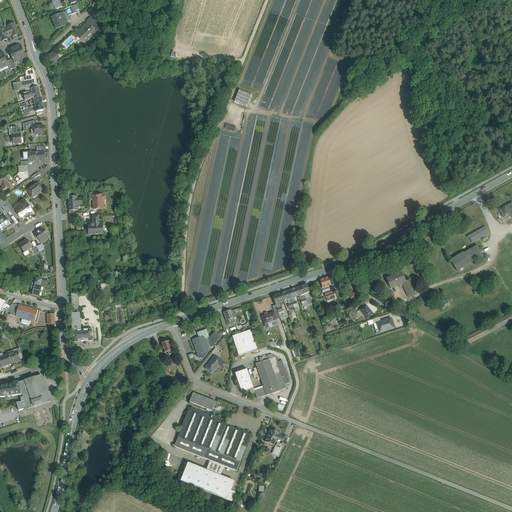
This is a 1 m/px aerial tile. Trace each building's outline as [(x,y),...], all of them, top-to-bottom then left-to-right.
[(51,0),(55,10),(62,7),(59,0),(68,0),(70,4),(81,0),(51,0)] [(67,12),(52,18),(56,29),(68,24),(68,22),(70,21),(67,12)] [(93,20),(89,25),(91,27),(93,29),(97,26),(98,25),(96,18),(93,20)] [(14,24),(8,26),(9,28),(12,35),(13,37),(19,34),(14,24)] [(85,24),(77,33),(85,41),(85,42),(88,39),(89,40),(92,38),(93,39),(98,34),(93,29),(91,27),(89,28),(85,24)] [(128,41),(121,40),(121,42),(120,42),(119,50),(127,52),(128,44),(128,41)] [(24,54),(20,45),(14,48),(20,61),(26,58),(24,54)] [(20,61),(14,48),(9,50),(12,59),(14,63),(20,61)] [(7,62),(3,53),(0,54),(0,62),(3,68),(8,66),(9,66),(7,62)] [(60,59),(56,53),(48,59),(52,65),(60,59)] [(33,68),(26,71),(26,72),(25,73),(26,77),(31,76),(32,80),(32,83),(34,83),(35,85),(36,85),(36,88),(37,88),(34,71),(33,68)] [(24,82),(16,83),(18,91),(25,90),(26,93),(29,93),(32,93),(31,90),(31,89),(36,88),(36,85),(35,85),(34,83),(32,83),(32,80),(24,82)] [(36,88),(31,89),(31,90),(32,93),(33,98),(41,97),(39,88),(37,88),(36,88)] [(246,107),(251,94),(237,89),(232,102),(246,107)] [(26,93),(24,94),(25,101),(33,98),(32,93),(29,93),(26,93)] [(41,97),(33,98),(33,101),(32,102),(32,104),(34,104),(34,105),(42,104),(41,97)] [(42,104),(34,105),(36,112),(44,111),(42,104)] [(43,126),(34,126),(34,135),(44,134),(43,126)] [(20,135),(12,135),(13,144),(13,143),(21,143),(21,144),(22,144),(21,138),(21,135),(20,135)] [(45,152),(28,153),(28,162),(45,161),(45,152)] [(5,175),(0,176),(0,185),(1,185),(3,190),(10,188),(5,175)] [(44,190),(38,182),(27,190),(31,197),(37,193),(38,194),(44,190)] [(98,194),(98,195),(95,195),(92,196),(93,201),(93,210),(103,209),(103,204),(102,204),(102,200),(104,200),(106,199),(106,197),(104,195),(102,196),(102,195),(100,195),(99,194),(98,194)] [(71,197),(68,197),(68,199),(69,211),(78,211),(78,206),(83,205),(82,198),(77,199),(77,197),(71,197)] [(23,206),(16,211),(21,218),(31,211),(26,203),(24,200),(21,202),(23,206)] [(511,202),(499,210),(504,218),(510,215),(511,217),(511,216),(511,202)] [(5,216),(1,219),(2,220),(0,221),(0,228),(1,231),(7,227),(11,225),(5,216)] [(94,222),(92,222),(92,223),(91,223),(90,225),(90,226),(88,226),(88,235),(103,234),(103,225),(99,225),(99,222),(94,222)] [(485,227),(467,237),(468,238),(469,238),(472,243),(489,233),(485,227)] [(43,229),(40,232),(39,231),(35,234),(40,242),(48,236),(43,229)] [(27,240),(19,245),(24,252),(23,253),(25,256),(29,253),(27,250),(32,247),(27,240)] [(477,246),(451,261),(457,271),(483,256),(477,246)] [(409,280),(405,281),(401,272),(386,279),(391,289),(399,285),(400,287),(404,286),(405,290),(412,287),(409,280)] [(493,275),(476,285),(479,291),(496,281),(493,275)] [(328,277),(320,280),(322,288),(328,286),(331,285),(328,277)] [(46,282),(36,279),(32,295),(39,297),(42,287),(45,287),(46,282)] [(307,285),(301,287),(304,295),(308,293),(310,293),(307,285)] [(301,287),(296,288),(298,296),(300,296),(304,295),(301,287)] [(412,287),(405,290),(408,296),(415,293),(412,287)] [(294,289),(289,291),(291,299),(293,298),(297,297),(294,289)] [(329,291),(324,293),(327,301),(336,298),(333,290),(329,291)] [(289,291),(281,293),(284,301),(287,300),(291,299),(289,291)] [(281,293),(273,296),(275,305),(284,301),(281,293)] [(12,304),(7,311),(10,314),(10,315),(15,317),(18,306),(12,304)] [(37,310),(19,305),(18,306),(15,317),(16,317),(22,319),(21,322),(29,325),(30,321),(34,322),(37,310)] [(365,305),(360,310),(367,318),(373,314),(365,305)] [(231,310),(223,313),(226,321),(228,325),(232,324),(230,320),(234,318),(231,310)] [(511,312),(459,341),(463,347),(511,321),(511,312)] [(273,313),(262,317),(265,325),(266,328),(277,324),(276,319),(274,313),(273,313)] [(72,314),(71,314),(72,331),(80,331),(79,314),(77,314),(72,314)] [(381,322),(377,323),(380,333),(394,328),(390,319),(381,322)] [(92,330),(80,331),(72,331),(73,342),(93,341),(92,330)] [(206,330),(197,333),(198,338),(203,336),(204,339),(209,338),(206,330)] [(251,330),(232,337),(238,356),(257,349),(251,330)] [(216,334),(213,338),(211,337),(209,339),(209,340),(212,348),(220,338),(216,334)] [(198,338),(192,340),(195,349),(206,345),(204,339),(203,336),(198,338)] [(169,342),(165,343),(164,342),(162,343),(162,344),(161,344),(162,348),(161,348),(162,350),(163,350),(164,353),(168,352),(172,351),(169,342)] [(268,347),(265,342),(258,345),(260,350),(268,347)] [(206,345),(195,349),(198,356),(200,355),(203,358),(209,352),(208,349),(206,345)] [(218,346),(212,353),(214,355),(220,348),(218,346)] [(17,351),(8,355),(11,364),(15,362),(20,360),(18,354),(17,351)] [(8,355),(0,357),(0,364),(1,366),(1,368),(11,364),(8,355)] [(275,358),(272,355),(259,359),(261,363),(256,365),(264,388),(266,395),(267,396),(280,391),(286,388),(285,385),(290,383),(282,361),(277,363),(275,358)] [(228,365),(215,356),(205,368),(212,374),(219,365),(224,370),(228,365)] [(247,369),(235,374),(242,393),(249,390),(254,388),(247,369)] [(19,383),(18,383),(19,384),(20,395),(22,395),(27,409),(50,402),(41,375),(19,383)] [(14,385),(0,386),(0,397),(20,395),(19,384),(18,383),(19,383),(14,383),(14,385)] [(262,386),(254,389),(254,388),(249,390),(250,393),(252,394),(255,393),(257,399),(266,395),(264,388),(263,389),(262,386)] [(210,400),(193,394),(190,403),(212,411),(215,402),(214,404),(210,402),(210,400)] [(163,414),(167,417),(182,399),(178,396),(163,414)] [(193,412),(188,410),(178,437),(207,449),(215,452),(226,425),(220,423),(206,417),(193,412)] [(222,419),(207,413),(207,414),(206,417),(220,423),(222,419)] [(163,414),(145,437),(149,441),(168,418),(167,417),(163,414)] [(251,435),(226,425),(215,452),(240,462),(251,435)] [(274,429),(273,431),(270,429),(266,440),(270,442),(269,444),(274,446),(276,441),(280,443),(283,436),(279,434),(279,433),(276,432),(277,430),(274,429)] [(288,437),(283,435),(280,443),(279,444),(286,447),(288,443),(286,442),(288,437)] [(207,449),(178,437),(174,447),(203,458),(207,449)] [(215,452),(207,449),(203,458),(236,472),(240,462),(215,452)] [(234,482),(188,463),(180,482),(227,500),(234,482)]
